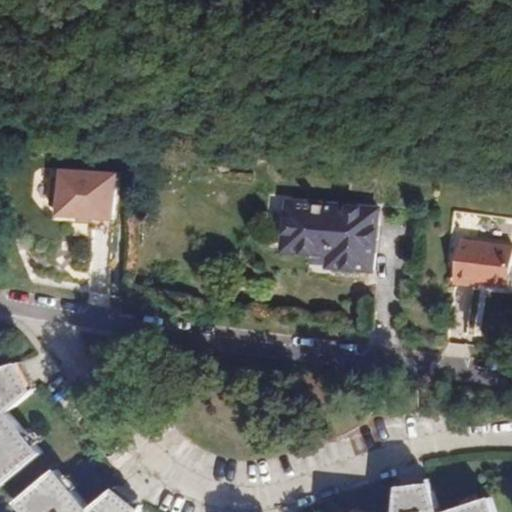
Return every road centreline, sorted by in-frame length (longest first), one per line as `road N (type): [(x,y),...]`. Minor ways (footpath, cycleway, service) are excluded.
road 1 (residential): [(511,441),(429,444),(330,479),(224,497),(141,455),(81,395),(51,350),(48,313)]
road 2 (residential): [(511,375),(48,313)]
road 3 (track): [(173,91),(452,11),(462,0)]
